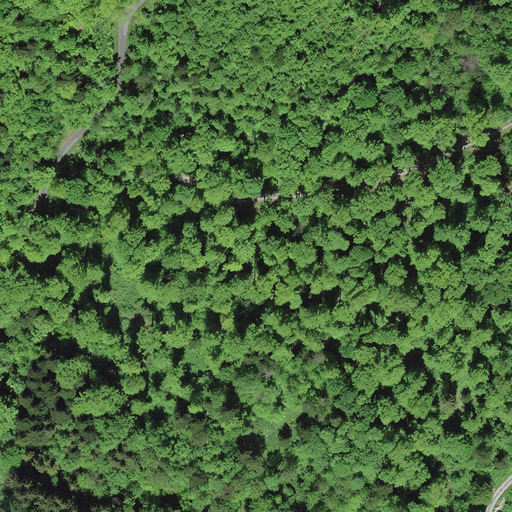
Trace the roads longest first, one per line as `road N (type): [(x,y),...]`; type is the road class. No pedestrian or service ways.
road 1 (track): [(511,120),(385,182),(227,199),(177,179),(94,201),(64,226),(47,260),(10,262)]
road 2 (unclassified): [(0,269),(59,157),(120,88),(124,21),(145,0)]
